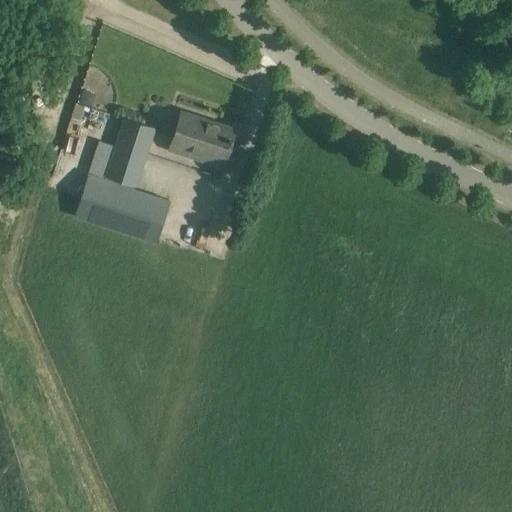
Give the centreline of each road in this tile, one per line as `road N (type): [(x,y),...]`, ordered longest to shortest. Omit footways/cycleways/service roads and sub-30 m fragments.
road 1 (tertiary): [(290,64),(381,134),(511,197)]
road 2 (residential): [(290,64),(258,72),(103,0)]
